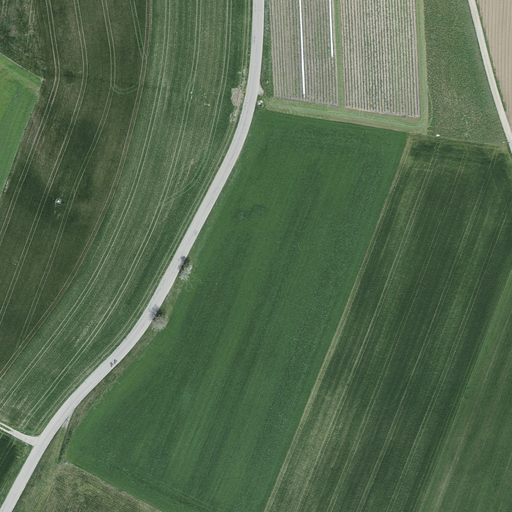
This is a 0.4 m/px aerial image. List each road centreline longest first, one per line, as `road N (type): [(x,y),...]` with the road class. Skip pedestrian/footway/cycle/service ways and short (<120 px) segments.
road 1 (unclassified): [(257,0),(247,109),(222,174),(149,314),(53,424),(5,511)]
road 2 (track): [(511,140),(471,0)]
